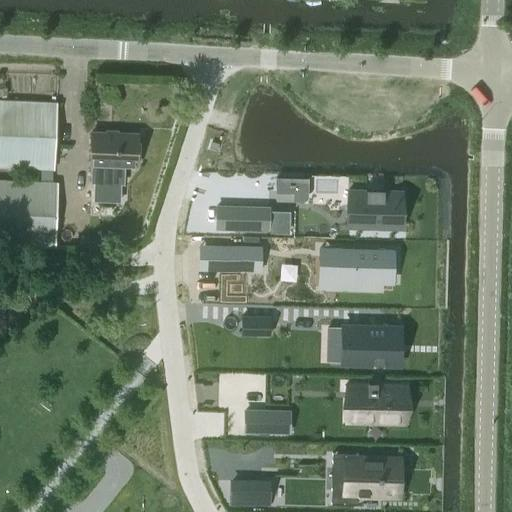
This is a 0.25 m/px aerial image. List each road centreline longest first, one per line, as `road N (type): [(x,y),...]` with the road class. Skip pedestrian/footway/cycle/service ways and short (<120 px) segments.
road 1 (residential): [(193,511),(160,259),(210,58)]
road 2 (tertiary): [(483,511),(492,73)]
road 3 (unclassified): [(492,73),(210,58)]
road 4 (unclassified): [(210,58),(0,47)]
road 5 (track): [(0,261),(160,259)]
